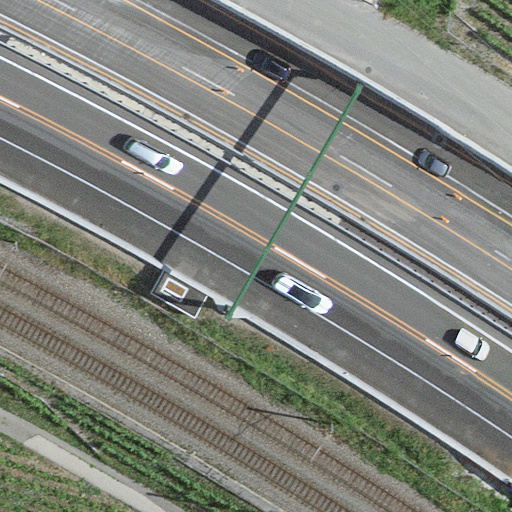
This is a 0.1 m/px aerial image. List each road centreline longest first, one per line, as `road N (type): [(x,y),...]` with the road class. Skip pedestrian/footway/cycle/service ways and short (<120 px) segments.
road 1 (motorway): [(0,101),(265,238),(511,395)]
road 2 (motorway): [(511,253),(306,123),(70,0)]
road 3 (tertiary): [(296,0),(511,122)]
road 4 (track): [(0,427),(157,511)]
